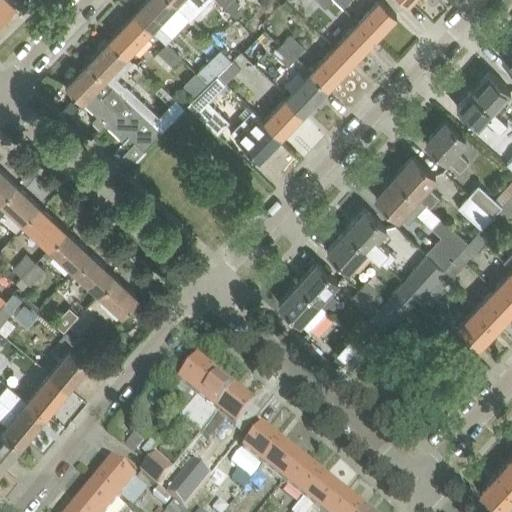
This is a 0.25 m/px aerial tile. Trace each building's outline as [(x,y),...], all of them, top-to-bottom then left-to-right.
[(0,0),(0,21),(16,5),(10,0),(0,0)] [(170,0),(146,0),(135,12),(188,63),(196,54),(174,32),(171,36),(157,23),(174,6),(175,5),(170,0)] [(170,0),(175,5),(179,0),(202,0),(229,26),(237,18),(235,15),(218,0),(170,0)] [(236,0),(218,0),(235,15),(243,7),(236,0)] [(262,0),(262,5),(265,8),(269,8),(272,6),(272,0),(262,0)] [(333,0),(342,9),(350,0),(333,0)] [(381,0),(377,0),(357,21),(375,38),(397,15),(381,0)] [(7,29),(23,10),(17,5),(1,23),(7,29)] [(130,52),(152,29),(135,12),(111,37),(129,53),(130,52)] [(351,63),(353,61),(375,38),(357,21),(335,45),(334,46),(351,63)] [(290,67),(287,64),(296,56),(282,42),(265,26),(256,35),(285,63),(271,78),(275,82),(290,67)] [(290,34),(282,42),(296,56),(304,48),(290,34)] [(115,77),(132,59),(127,55),(129,53),(111,37),(88,61),(113,85),(137,109),(161,132),(185,107),(161,85),(155,91),(169,104),(160,115),(126,84),(125,86),(115,77)] [(511,43),(510,42),(499,54),(511,66),(511,43)] [(180,57),(166,43),(157,52),(171,66),(180,57)] [(311,70),(328,87),(351,63),(334,46),(332,47),(311,70)] [(220,72),(233,59),(221,48),(197,72),(208,83),(217,74),(217,75),(220,72)] [(235,57),(233,59),(220,72),(217,75),(225,83),(243,65),(235,57)] [(88,61),(66,84),(83,101),(93,90),(101,97),(113,85),(88,61)] [(311,70),(305,76),(289,93),(287,95),(305,111),(328,87),(311,70)] [(490,70),(473,88),(500,112),(508,103),(503,99),(511,89),(490,70)] [(197,95),(188,104),(197,112),(208,101),(225,83),(217,75),(217,74),(208,83),(197,95)] [(129,135),(145,150),(161,132),(137,109),(113,85),(101,97),(93,90),(83,101),(98,116),(93,122),(99,128),(105,122),(124,141),(129,135)] [(500,127),(507,120),(500,113),(500,112),(473,88),(457,106),(478,125),(487,115),(500,127)] [(262,107),(258,111),(265,118),(264,120),(281,136),(305,111),(287,95),(286,96),(270,113),(262,107)] [(71,100),(61,110),(68,116),(77,106),(71,100)] [(208,101),(197,112),(202,118),(217,132),(229,120),(213,106),(208,101)] [(239,113),(242,116),(229,130),(259,159),(281,136),(264,120),(265,118),(258,111),(248,102),(239,113)] [(467,138),(446,119),(426,140),(447,160),(448,159),(461,170),(469,161),(456,149),(467,138)] [(429,206),(438,196),(426,185),(436,174),(414,154),(395,175),(423,200),(423,201),(429,206)] [(0,199),(16,183),(0,168),(0,199)] [(405,220),(423,201),(423,200),(395,175),(376,195),(398,216),(399,215),(405,220)] [(502,205),(508,197),(511,193),(511,178),(494,198),(502,205)] [(0,214),(1,214),(17,229),(23,223),(25,224),(41,206),(16,183),(0,199),(0,214)] [(497,210),(502,205),(494,198),(478,183),(467,194),(492,216),(497,210)] [(467,194),(457,205),(481,228),(491,217),(492,216),(467,194)] [(511,211),(511,200),(508,197),(502,205),(497,210),(506,218),(511,211)] [(49,245),(42,252),(43,253),(66,229),(41,206),(25,224),(27,224),(49,245)] [(365,208),(346,228),(368,248),(386,227),(365,208)] [(440,236),(425,252),(426,253),(444,269),(458,253),(468,242),(440,216),(430,226),(440,236)] [(476,233),(484,241),(500,225),(491,217),(481,228),(476,233)] [(349,268),(368,248),(346,228),(327,249),(349,268)] [(43,253),(49,258),(56,251),(73,268),(75,269),(91,252),(66,229),(43,253)] [(458,253),(467,261),(484,241),(476,233),(468,242),(458,253)] [(26,251),(12,268),(22,276),(37,260),(26,251)] [(75,269),(76,271),(99,293),(116,276),(91,252),(75,269)] [(444,269),(426,253),(401,280),(419,296),(425,289),(437,276),(444,269)] [(437,276),(446,284),(467,261),(458,253),(444,269),(437,276)] [(45,267),(37,260),(22,276),(32,284),(45,267)] [(329,310),(339,299),(329,290),(338,280),(317,261),(298,281),(320,301),(329,310)] [(495,270),(503,278),(496,287),(494,288),(511,304),(511,267),(505,261),(495,270)] [(123,315),(139,297),(116,276),(99,293),(123,315)] [(434,297),(441,289),(446,284),(437,276),(425,289),(434,297)] [(385,298),(377,307),(388,317),(394,322),(394,323),(419,296),(401,280),(385,298)] [(320,301),(298,281),(279,302),(301,322),(320,301)] [(368,295),(371,298),(377,291),(365,281),(359,287),(368,296),(368,295)] [(377,307),(366,298),(368,296),(359,287),(350,297),(370,314),(372,312),(389,327),(394,322),(388,317),(377,307)] [(511,304),(494,288),(492,289),(475,307),(497,327),(511,311),(511,304)] [(6,300),(0,306),(0,330),(6,335),(30,305),(14,291),(6,300)] [(63,330),(77,314),(68,306),(54,322),(63,330)] [(80,330),(94,314),(86,307),(72,323),(80,330)] [(458,324),(480,345),(497,327),(475,307),(458,324)] [(351,331),(333,351),(352,369),(371,348),(351,331)] [(89,362),(71,347),(49,374),(67,389),(89,362)] [(178,383),(195,397),(197,398),(216,375),(196,359),(178,383)] [(49,374),(35,390),(27,400),(45,415),(67,389),(49,374)] [(179,417),(180,418),(199,433),(234,389),(216,375),(197,398),(195,397),(179,417)] [(252,407),(254,405),(234,389),(199,433),(210,441),(226,421),(243,435),(260,413),(252,407)] [(27,400),(7,424),(6,426),(24,441),(45,415),(27,400)] [(0,464),(3,467),(24,441),(6,426),(0,432),(0,464)] [(145,461),(159,444),(139,428),(126,445),(145,461)] [(261,428),(242,451),(262,467),(280,443),(261,428)] [(301,460),(280,443),(262,467),(281,482),(283,483),(301,460)] [(155,454),(140,472),(156,486),(171,467),(155,454)] [(511,455),(497,472),(511,485),(511,455)] [(284,485),(302,499),(303,500),(322,477),(301,460),(283,483),(284,485)] [(183,509),(210,476),(193,461),(166,495),(183,509)] [(135,481),(112,462),(96,481),(120,500),(135,481)] [(502,510),(511,499),(511,485),(497,472),(480,490),(502,510)] [(291,511),(308,511),(312,507),(318,511),(328,511),(343,493),(322,477),(303,500),(302,499),(291,511)] [(92,511),(109,511),(120,500),(96,481),(79,501),(92,511)] [(328,511),(362,511),(364,510),(343,493),(328,511)] [(70,511),(92,511),(79,501),(70,511)] [(185,511),(183,510),(174,502),(167,511),(185,511)]
